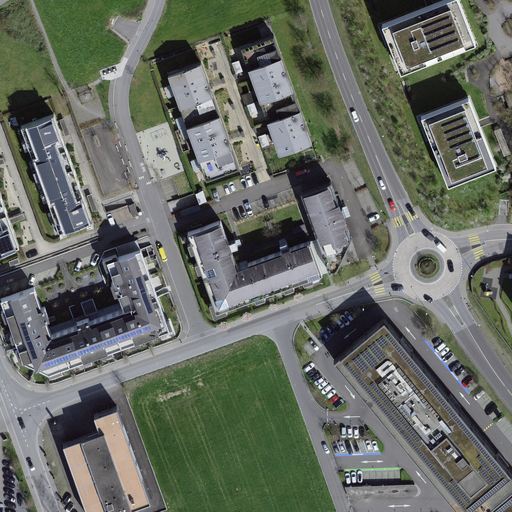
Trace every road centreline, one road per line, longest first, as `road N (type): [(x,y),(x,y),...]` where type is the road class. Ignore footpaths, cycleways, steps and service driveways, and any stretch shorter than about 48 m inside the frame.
road 1 (residential): [(156,0),(128,61),(126,128),(203,344)]
road 2 (tertiary): [(321,0),(414,243)]
road 3 (unknown): [(164,235),(332,172),(362,246)]
road 4 (residential): [(403,274),(203,344)]
road 5 (residential): [(203,344),(15,413)]
road 6 (unknown): [(158,218),(0,273)]
road 7 (unknown): [(88,511),(64,429),(81,413),(128,395)]
road 8 (unknown): [(273,193),(219,50)]
road 9 (unknown): [(128,395),(163,490),(160,501),(133,511)]
road 10 (tertiary): [(441,287),(511,386)]
